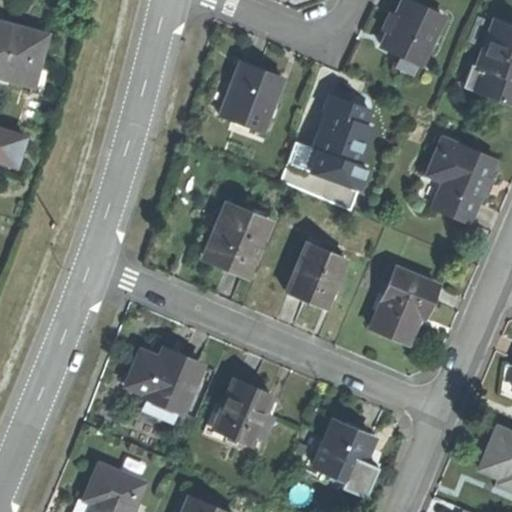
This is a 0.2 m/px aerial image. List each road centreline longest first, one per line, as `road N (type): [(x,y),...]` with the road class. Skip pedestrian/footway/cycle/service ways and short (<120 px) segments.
road 1 (residential): [(445,406),(94,263)]
road 2 (residential): [(166,0),(94,263)]
road 3 (residential): [(94,263),(0,496)]
road 4 (residential): [(224,0),(302,32),(329,30),(353,0)]
road 5 (residential): [(445,406),(498,283)]
